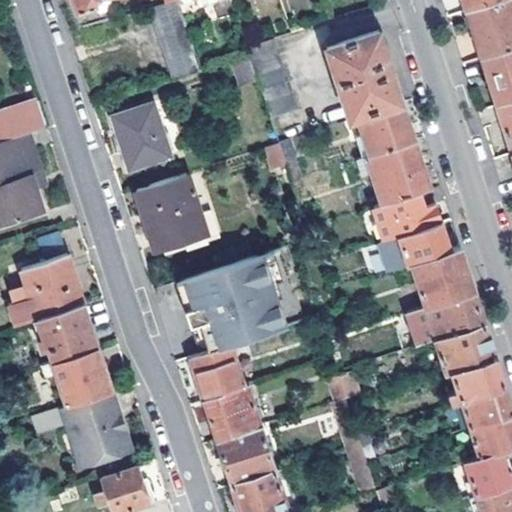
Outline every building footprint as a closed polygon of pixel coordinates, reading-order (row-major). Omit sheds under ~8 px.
[(77,0),(79,7),(89,4),(93,17),(116,10),(113,0),(77,0)] [(465,0),(469,10),(499,0),(465,0)] [(511,0),(499,0),(469,10),(484,58),(511,48),(511,0)] [(174,80),(202,71),(186,24),(182,12),(179,4),(170,7),(152,14),(174,80)] [(328,47),(351,119),(360,116),(404,101),(381,30),(328,47)] [(305,134),(274,39),(249,48),(251,55),(280,142),(290,139),(305,134)] [(511,99),(511,48),(484,58),(499,104),(511,99)] [(175,84),(203,74),(202,71),(174,80),(175,84)] [(9,81),(18,107),(39,100),(31,74),(9,81)] [(511,99),(499,104),(511,144),(511,99)] [(0,140),(28,132),(48,126),(39,100),(18,107),(0,112),(0,140)] [(367,155),(416,139),(404,101),(360,116),(367,136),(359,138),(365,156),(367,155)] [(114,118),(130,169),(172,155),(155,104),(114,118)] [(0,223),(42,211),(35,187),(31,174),(39,171),(28,132),(0,140),(0,223)] [(296,155),(290,139),(280,142),(286,159),(296,155)] [(372,172),(382,203),(426,189),(431,187),(416,139),(367,155),(372,172)] [(269,170),(286,165),(279,142),(262,147),(269,170)] [(363,175),(372,172),(367,155),(365,156),(357,158),(363,175)] [(31,174),(35,187),(44,185),(39,171),(31,174)] [(187,173),(137,190),(157,250),(215,232),(209,212),(201,215),(187,173)] [(431,202),(434,202),(444,198),(440,184),(431,187),(426,189),(431,202)] [(374,206),(385,239),(440,221),(437,210),(434,202),(431,202),(426,189),(382,203),(374,206)] [(413,261),(449,249),(440,221),(385,239),(380,241),(389,269),(413,261)] [(413,261),(427,305),(474,290),(467,268),(460,246),(449,249),(413,261)] [(267,251),(277,279),(288,275),(279,247),(267,251)] [(187,278),(211,349),(232,342),(291,322),(277,279),(267,251),(187,278)] [(67,256),(22,270),(32,300),(20,304),(26,321),(44,315),(83,303),(67,256)] [(419,344),(437,338),(485,323),(480,309),(474,290),(427,305),(409,311),(419,344)] [(83,303),(44,315),(50,332),(44,333),(48,346),(53,344),(58,357),(97,344),(83,303)] [(447,372),(454,370),(496,356),(490,339),(485,323),(437,338),(447,372)] [(191,405),(246,386),(232,342),(211,349),(176,360),(183,381),(191,405)] [(112,390),(97,344),(58,357),(46,361),(51,377),(57,375),(67,405),(112,390)] [(463,398),(505,385),(500,371),(496,356),(454,370),(458,384),(450,387),(453,401),(463,398)] [(352,369),(340,373),(346,394),(346,396),(360,392),(352,369)] [(329,377),(336,398),(346,394),(340,373),(329,377)] [(197,424),(203,442),(262,423),(249,384),(246,386),(191,405),(197,424)] [(463,398),(472,427),(511,414),(511,407),(510,400),(505,385),(463,398)] [(116,415),(121,414),(113,390),(112,390),(67,405),(62,406),(75,447),(83,445),(89,463),(133,448),(126,427),(121,429),(116,415)] [(324,402),(339,445),(360,438),(358,431),(349,403),(346,396),(346,394),(336,398),(324,402)] [(31,416),(37,434),(63,426),(57,407),(31,416)] [(126,427),(121,414),(116,415),(121,429),(126,427)] [(481,456),(508,447),(511,446),(511,414),(472,427),(481,456)] [(218,487),(277,467),(262,423),(203,442),(211,465),(218,487)] [(339,445),(354,490),(375,483),(367,459),(360,438),(339,445)] [(83,445),(75,447),(73,448),(79,466),(89,463),(83,445)] [(477,493),(478,492),(511,481),(511,461),(508,447),(481,456),(467,459),(477,493)] [(136,466),(94,479),(103,511),(122,511),(148,504),(136,466)] [(226,511),(291,511),(292,511),(277,467),(218,487),(226,511)] [(484,511),(511,511),(511,481),(478,492),(484,511)] [(399,511),(391,483),(376,487),(384,511),(399,511)] [(477,493),(471,495),(476,511),(484,511),(478,492),(477,493)]
